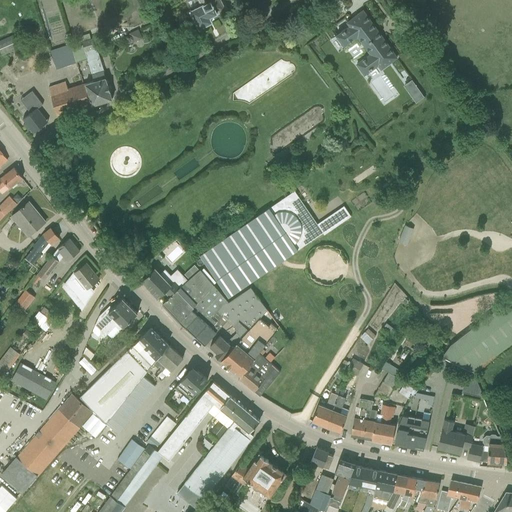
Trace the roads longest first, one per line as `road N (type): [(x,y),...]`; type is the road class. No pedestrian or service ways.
road 1 (tertiary): [(498,477),(359,451),(250,399),(117,272),(0,124)]
road 2 (track): [(295,0),(24,155)]
